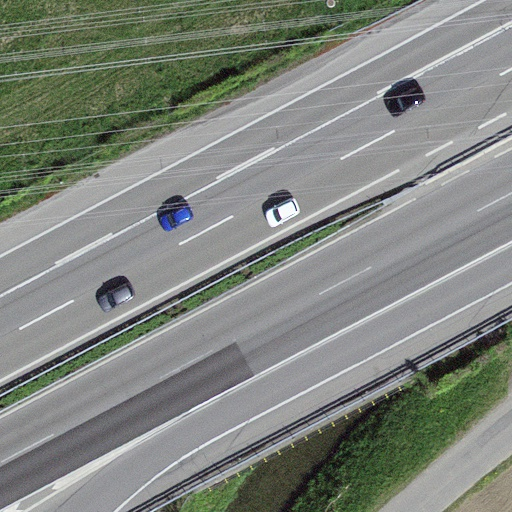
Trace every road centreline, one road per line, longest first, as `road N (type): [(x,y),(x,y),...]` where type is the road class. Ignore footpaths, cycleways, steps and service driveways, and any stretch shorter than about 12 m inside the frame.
road 1 (motorway): [(511,68),(0,338)]
road 2 (motorway): [(0,462),(511,192)]
road 3 (unclassified): [(408,511),(511,426)]
